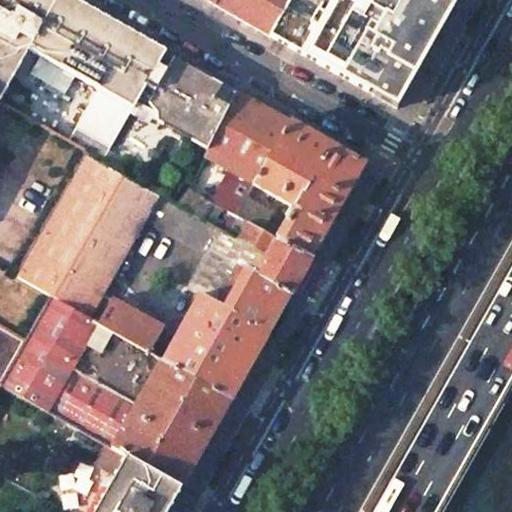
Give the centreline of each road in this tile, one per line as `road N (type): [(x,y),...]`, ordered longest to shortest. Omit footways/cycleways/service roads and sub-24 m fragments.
road 1 (tertiary): [(443,171),(252,511)]
road 2 (trunk): [(511,187),(328,511)]
road 3 (residential): [(443,171),(131,0)]
road 4 (trunk): [(404,511),(511,321)]
road 5 (tertiary): [(511,51),(443,171)]
